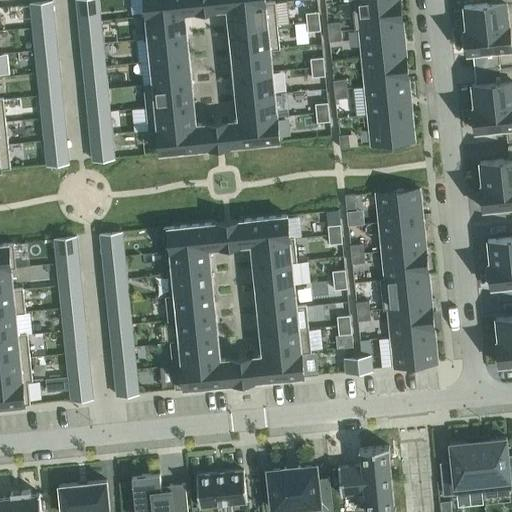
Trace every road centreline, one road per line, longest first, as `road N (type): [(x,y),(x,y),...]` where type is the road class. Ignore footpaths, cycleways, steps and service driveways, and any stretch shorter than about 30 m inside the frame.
road 1 (residential): [(0,443),(476,398)]
road 2 (residential): [(435,0),(476,398)]
